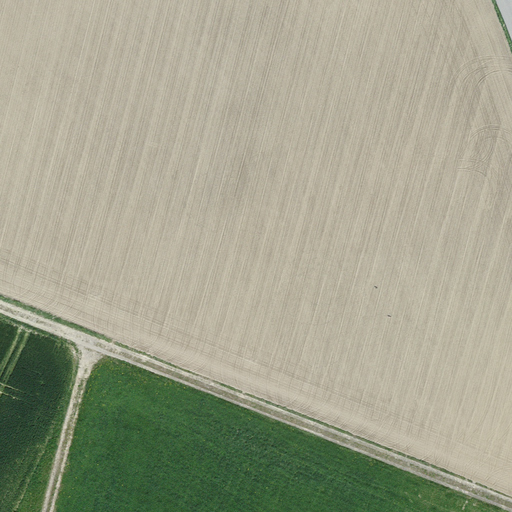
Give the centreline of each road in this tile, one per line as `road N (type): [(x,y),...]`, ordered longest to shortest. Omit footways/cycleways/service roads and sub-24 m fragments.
road 1 (track): [(511,501),(0,308)]
road 2 (track): [(45,511),(92,344)]
